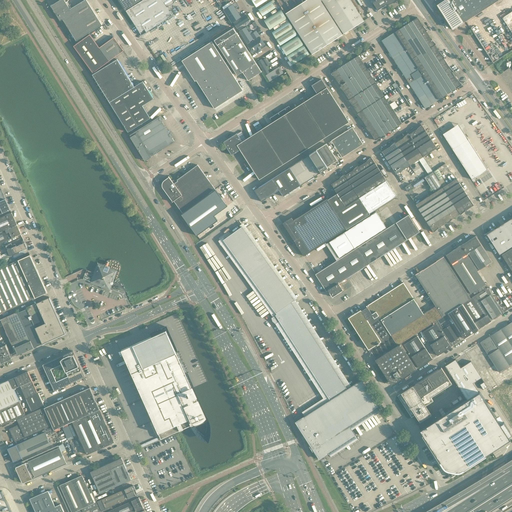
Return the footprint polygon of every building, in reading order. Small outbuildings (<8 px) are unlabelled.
[(66,2),(67,1),(68,1),(68,0),(59,0),(52,5),(52,4),(50,5),(51,7),(52,7),(53,10),(53,11),(54,12),(55,13),(60,21),(63,19),(76,41),(102,25),(86,0),(84,0),(70,9),(66,2)] [(118,0),(125,10),(140,0),(118,0)] [(175,2),(173,0),(142,0),(126,11),(141,35),(172,15),(167,7),(175,2)] [(241,0),(232,0),(220,7),(230,23),(248,11),(241,0)] [(364,21),(350,0),(321,0),(343,34),(364,21)] [(375,0),(376,0),(373,3),(377,10),(386,4),(387,4),(388,4),(389,4),(390,4),(391,4),(391,3),(392,3),(393,2),(394,2),(394,1),(395,0),(375,0)] [(452,30),(497,0),(443,0),(436,5),(452,30)] [(262,16),(275,7),(271,1),(258,9),(262,16)] [(322,3),(292,23),(312,54),(342,34),(322,3)] [(270,29),(286,19),(280,9),(263,20),(270,29)] [(230,23),(233,27),(236,32),(254,20),(248,11),(230,23)] [(417,18),(382,41),(385,46),(387,49),(394,60),(396,63),(402,73),(404,76),(406,79),(409,83),(411,86),(413,89),(420,100),(421,103),(425,108),(438,99),(439,99),(455,88),(455,89),(456,89),(456,88),(459,86),(462,84),(458,79),(457,80),(452,71),(453,71),(449,66),(448,66),(443,58),(444,57),(440,52),(439,53),(435,45),(436,44),(432,39),(431,39),(429,36),(426,31),(427,30),(423,26),(421,23),(417,18),(418,18),(417,17),(417,18)] [(254,20),(236,32),(245,46),(263,34),(254,20)] [(297,34),(290,23),(288,21),(271,32),(280,45),(297,34)] [(261,72),(255,61),(245,46),(236,32),(233,27),(214,40),(237,75),(242,72),(248,80),(261,72)] [(123,50),(114,37),(99,47),(90,34),(73,46),(93,73),(109,61),(123,50)] [(263,34),(245,46),(255,61),(273,50),(263,34)] [(309,54),(298,36),(281,47),(292,65),(309,54)] [(164,60),(170,60),(170,43),(159,43),(159,41),(159,37),(155,37),(151,37),(151,54),(164,54),(164,60)] [(212,41),(182,60),(195,81),(196,80),(214,108),(243,90),(212,41)] [(261,72),(268,82),(284,72),(286,70),(273,50),(255,61),(261,72)] [(384,96),(358,55),(337,69),(332,72),(331,73),(335,78),(336,78),(341,86),(339,87),(344,92),(344,91),(349,99),(348,100),(352,105),(353,105),(358,113),(357,114),(361,118),(367,126),(365,127),(370,132),(375,139),(375,140),(376,140),(401,123),(402,123),(398,118),(388,101),(384,96)] [(117,59),(93,74),(92,74),(109,102),(134,86),(117,59)] [(240,149),(259,179),(349,122),(321,79),(311,85),(317,94),(291,110),(289,106),(269,118),(272,122),(242,141),(237,133),(223,142),(231,155),(240,149)] [(143,81),(134,86),(109,102),(128,132),(150,118),(142,105),(153,98),(143,81)] [(388,98),(401,92),(399,88),(386,93),(388,98)] [(159,117),(129,135),(131,137),(130,137),(145,161),(151,157),(151,156),(174,142),(159,117)] [(390,147),(382,152),(396,173),(395,174),(437,148),(436,147),(422,125),(417,129),(417,130),(409,135),(408,134),(403,138),(404,138),(396,143),(394,142),(390,147)] [(352,127),(331,140),(342,157),(363,144),(361,140),(352,127)] [(488,169),(468,139),(452,149),(472,180),(488,169)] [(337,160),(326,143),(316,150),(327,166),(327,167),(337,160)] [(325,172),(322,169),(327,166),(316,150),(309,155),(289,167),(301,185),(320,172),(322,174),(325,172)] [(427,173),(432,171),(424,156),(420,158),(427,173)] [(339,179),(331,184),(345,206),(386,180),(385,180),(372,158),(371,157),(366,161),(366,162),(358,167),(357,166),(353,170),(345,175),(344,174),(339,179)] [(227,206),(215,189),(197,165),(177,180),(178,181),(174,183),(168,176),(168,177),(164,180),(163,181),(162,183),(162,185),(162,187),(163,188),(172,201),(172,202),(174,201),(186,218),(185,219),(197,235),(217,220),(214,215),(227,206)] [(289,167),(272,179),(279,190),(283,196),(301,185),(289,167)] [(438,169),(433,172),(439,180),(443,178),(438,169)] [(465,210),(473,205),(474,205),(473,205),(457,179),(447,185),(443,179),(439,181),(433,172),(425,177),(434,192),(415,205),(416,205),(433,231),(433,232),(438,228),(438,227),(446,222),(447,224),(452,220),(451,219),(459,214),(461,215),(465,211),(465,210)] [(272,179),(254,190),(261,201),(279,190),(272,179)] [(386,180),(345,206),(335,212),(346,229),(370,214),(369,213),(396,196),(386,180)] [(5,199),(0,200),(0,214),(10,210),(5,199)] [(282,223),(293,239),(295,243),(303,256),(346,229),(335,212),(326,199),(293,220),(291,217),(282,223)] [(0,232),(17,225),(11,212),(0,217),(0,232)] [(339,258),(386,227),(376,212),(329,242),(339,258)] [(338,283),(390,250),(419,231),(408,215),(315,274),(326,291),(328,290),(332,297),(343,290),(338,283)] [(511,217),(486,234),(499,254),(511,245),(511,217)] [(0,243),(21,234),(17,225),(0,232),(0,243)] [(224,239),(223,240),(277,314),(271,318),(272,321),(275,323),(279,321),(330,399),(303,417),(304,419),(296,424),(319,459),(327,453),(355,435),(352,430),(349,426),(378,407),(378,406),(374,400),(372,397),(367,389),(366,387),(362,381),(361,379),(359,381),(347,389),(291,302),(294,300),(290,293),(242,226),(241,227),(224,239)] [(477,271),(492,262),(475,236),(462,244),(463,244),(461,246),(461,245),(446,255),(444,256),(468,295),(478,289),(483,285),(486,284),(477,271)] [(19,252),(27,248),(25,243),(17,246),(16,245),(16,246),(14,242),(5,245),(7,249),(10,256),(13,254),(14,256),(20,254),(19,252)] [(511,271),(511,248),(501,255),(511,271)] [(0,313),(47,292),(30,254),(0,267),(0,313)] [(470,298),(468,295),(444,256),(443,256),(415,274),(435,306),(423,314),(426,318),(427,318),(426,319),(429,323),(430,323),(430,324),(431,324),(437,320),(447,313),(457,307),(462,304),(470,298)] [(113,278),(116,271),(109,268),(109,267),(105,265),(105,267),(98,265),(92,282),(92,283),(93,283),(94,283),(101,285),(100,286),(103,287),(103,286),(109,288),(110,284),(111,284),(112,282),(111,282),(113,277),(113,278)] [(429,323),(426,319),(427,318),(426,318),(423,314),(403,282),(366,306),(367,307),(361,311),(360,310),(348,318),(357,333),(368,349),(369,349),(375,358),(374,358),(375,360),(400,343),(416,333),(421,330),(430,324),(430,323),(429,323)] [(479,302),(491,294),(487,288),(485,289),(483,285),(478,289),(480,292),(475,295),(479,302)] [(503,312),(491,294),(479,302),(487,315),(491,321),(493,319),(494,319),(501,314),(503,312)] [(487,315),(479,302),(475,295),(470,298),(462,304),(478,329),(481,327),(488,323),(491,321),(487,315)] [(60,322),(49,297),(26,307),(27,310),(42,344),(65,333),(62,327),(60,322)] [(478,329),(462,304),(457,307),(447,313),(463,338),(478,329)] [(42,344),(27,310),(18,313),(25,329),(33,347),(42,344)] [(25,329),(18,313),(17,311),(0,319),(15,352),(10,354),(12,356),(16,354),(17,355),(34,348),(33,347),(25,329)] [(453,345),(443,329),(440,324),(447,320),(450,318),(447,313),(437,320),(431,324),(430,324),(421,330),(437,355),(451,346),(453,345)] [(511,322),(480,342),(498,372),(511,363),(511,322)] [(443,329),(453,345),(461,340),(451,324),(443,329)] [(153,336),(121,350),(143,399),(153,421),(158,433),(161,439),(179,430),(183,429),(184,429),(182,425),(189,422),(191,425),(193,424),(205,419),(197,400),(196,398),(185,374),(181,364),(182,363),(182,362),(181,362),(181,361),(180,361),(179,361),(166,330),(153,336)] [(432,358),(416,333),(400,343),(416,368),(418,367),(432,358)] [(0,346),(0,358),(1,362),(2,362),(12,357),(12,356),(10,354),(6,343),(0,346)] [(400,343),(375,360),(391,385),(393,384),(416,369),(416,368),(400,343)] [(85,377),(73,351),(42,365),(54,391),(85,377)] [(455,359),(445,366),(456,382),(455,383),(461,390),(473,383),(481,378),(471,361),(461,367),(455,359)] [(412,386),(398,395),(412,417),(415,414),(420,421),(431,414),(425,405),(433,400),(431,397),(451,384),(441,367),(441,368),(438,369),(415,384),(412,386)] [(38,393),(28,371),(16,376),(16,377),(9,379),(13,389),(20,386),(26,399),(38,393)] [(9,379),(0,383),(0,409),(19,401),(13,389),(9,379)] [(114,442),(90,387),(44,408),(52,425),(54,430),(72,421),(87,454),(114,442)] [(442,415),(420,430),(440,461),(443,467),(444,466),(450,477),(509,439),(506,434),(508,432),(505,427),(502,428),(479,391),(445,413),(442,415)] [(52,425),(44,408),(43,406),(43,407),(42,403),(41,404),(39,400),(37,402),(38,405),(34,407),(35,410),(25,415),(16,419),(19,424),(9,429),(15,442),(52,425)] [(19,401),(0,409),(0,426),(16,419),(25,415),(19,401)] [(69,425),(63,427),(68,440),(74,438),(69,425)] [(45,432),(7,449),(13,461),(50,445),(45,432)] [(58,445),(15,464),(16,467),(23,483),(66,463),(58,445)] [(131,479),(121,457),(90,471),(100,493),(131,479)] [(82,475),(77,477),(60,485),(57,486),(68,511),(84,511),(90,510),(99,506),(97,501),(91,487),(88,489),(82,475)] [(101,499),(97,501),(99,506),(101,510),(106,508),(111,506),(137,494),(137,493),(137,494),(133,486),(134,485),(133,485),(101,499)] [(55,506),(48,491),(48,490),(43,493),(43,492),(30,498),(35,511),(63,511),(60,504),(55,506)] [(131,501),(113,509),(114,511),(133,511),(135,511),(136,511),(143,508),(139,497),(131,501)]
